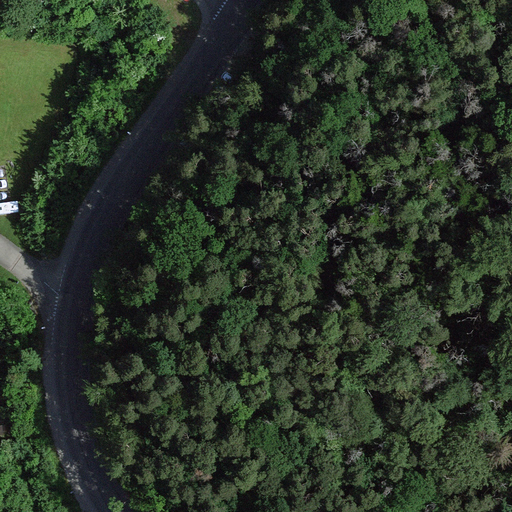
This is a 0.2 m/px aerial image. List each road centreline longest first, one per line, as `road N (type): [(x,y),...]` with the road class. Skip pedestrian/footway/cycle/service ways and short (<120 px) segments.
road 1 (residential): [(246,2),(116,197),(70,316)]
road 2 (residential): [(70,316),(64,377),(77,460),(108,511)]
